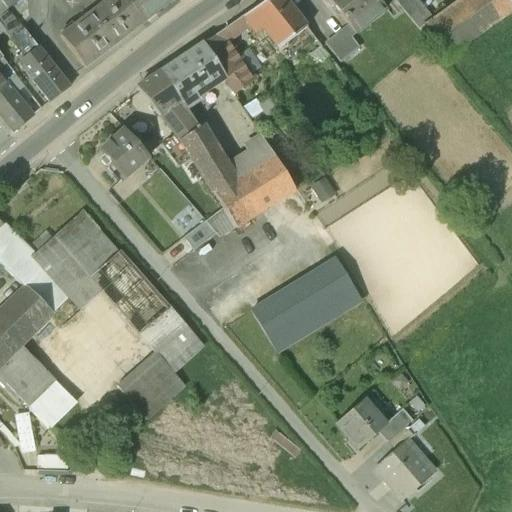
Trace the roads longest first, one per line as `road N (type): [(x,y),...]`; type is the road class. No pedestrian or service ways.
road 1 (residential): [(43,137),(373,511)]
road 2 (secondary): [(43,137),(160,40),(223,0)]
road 3 (residential): [(201,511),(0,489)]
